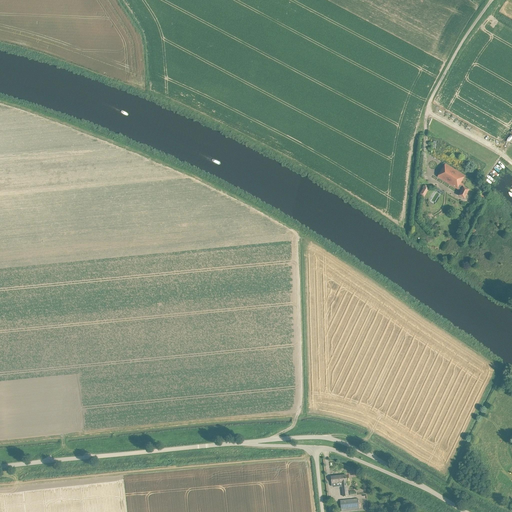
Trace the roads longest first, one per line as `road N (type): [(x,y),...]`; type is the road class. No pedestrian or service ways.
road 1 (unclassified): [(236,442),(0,466)]
road 2 (unclassified): [(421,485),(333,439),(236,442)]
